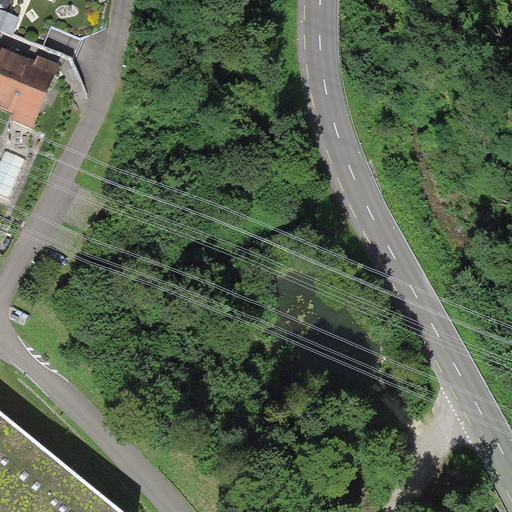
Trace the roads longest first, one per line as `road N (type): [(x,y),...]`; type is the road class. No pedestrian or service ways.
road 1 (tertiary): [(322,0),(319,51),(338,147),(511,471)]
road 2 (residential): [(0,295),(98,102),(119,0)]
road 3 (residential): [(179,511),(88,414),(0,339)]
road 4 (track): [(477,409),(396,490),(392,511)]
